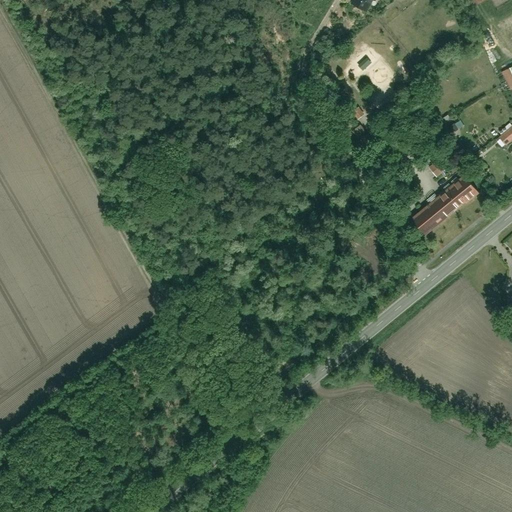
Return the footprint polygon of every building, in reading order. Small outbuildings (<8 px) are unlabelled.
[(356,0),(354,5),(368,12),(373,0),(356,0)] [(511,21),(497,33),(511,53),(511,21)] [(511,70),(503,75),(511,93),(511,70)] [(511,124),(499,135),(508,146),(511,143),(511,124)] [(352,150),(364,161),(375,149),(363,138),(352,150)] [(439,161),(431,168),(439,177),(447,170),(439,161)] [(415,221),(428,236),(480,193),(467,178),(415,221)]
